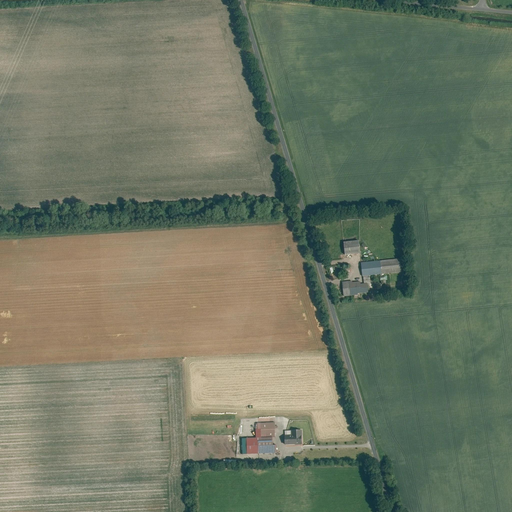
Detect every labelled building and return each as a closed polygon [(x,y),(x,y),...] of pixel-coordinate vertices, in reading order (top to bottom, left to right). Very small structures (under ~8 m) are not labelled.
[(343,243),(344,256),(359,254),(358,241),(343,243)] [(373,258),(365,259),(365,263),(360,263),(362,278),(370,277),(402,274),(400,259),(373,262),(373,258)] [(358,296),(358,294),(368,293),(367,284),(370,284),(370,277),(362,278),(363,284),(360,284),(360,282),(353,283),(352,281),(342,282),(343,297),(358,296)] [(244,437),(244,453),(278,453),(278,444),(275,444),(275,437),(277,437),(276,422),(259,422),(259,429),(262,429),(263,437),(244,437)] [(286,430),(287,444),(304,443),(304,430),(286,430)]
